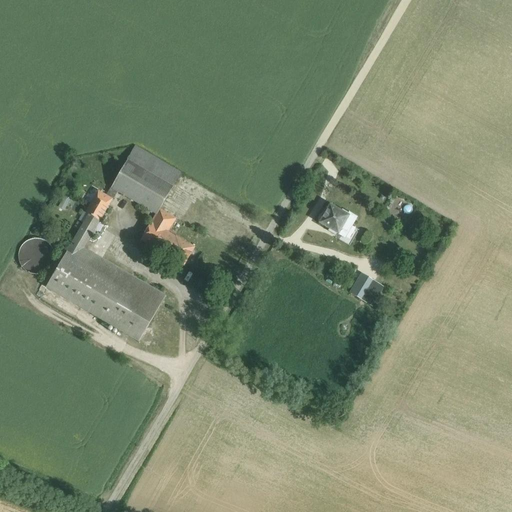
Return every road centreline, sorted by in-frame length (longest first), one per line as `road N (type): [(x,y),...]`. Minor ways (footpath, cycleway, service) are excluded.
road 1 (unclassified): [(105,511),(325,135)]
road 2 (track): [(325,135),(404,0)]
